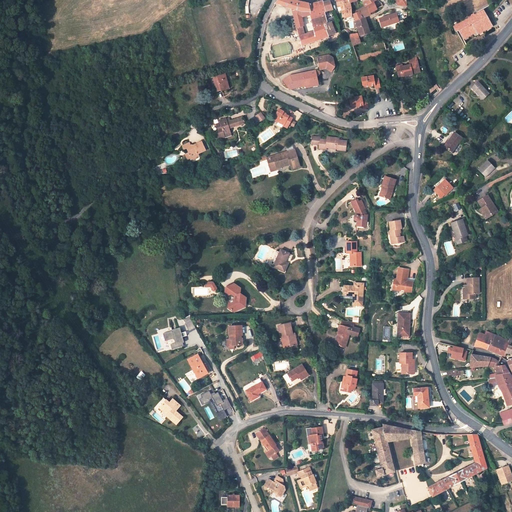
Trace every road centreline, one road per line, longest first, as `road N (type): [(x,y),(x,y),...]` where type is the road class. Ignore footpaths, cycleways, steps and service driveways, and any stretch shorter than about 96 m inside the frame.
road 1 (residential): [(265,86),(204,112),(70,219),(0,243)]
road 2 (residential): [(423,124),(413,210),(431,262),(428,335)]
road 3 (residential): [(309,280),(305,223),(312,209),(341,178),(423,124)]
road 4 (residential): [(348,416),(270,413),(232,428),(230,443),(257,511)]
road 5 (residential): [(423,124),(348,124),(265,86)]
road 6 (residential): [(511,25),(423,124)]
road 7 (residential): [(471,422),(443,427),(348,416)]
